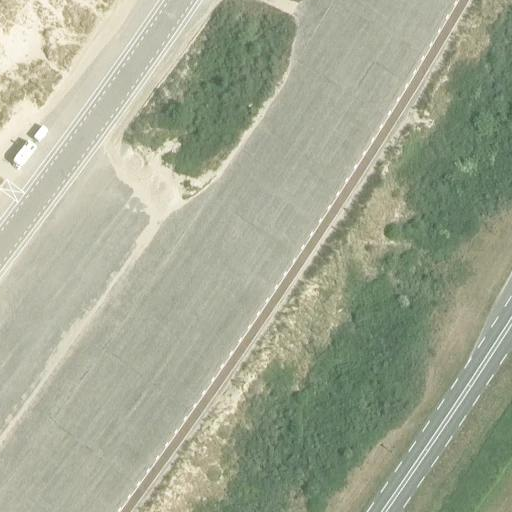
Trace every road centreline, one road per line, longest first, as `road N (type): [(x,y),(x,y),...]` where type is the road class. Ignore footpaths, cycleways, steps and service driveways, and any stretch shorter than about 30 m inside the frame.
road 1 (unclassified): [(0,244),(174,0)]
road 2 (primary): [(383,511),(511,317)]
